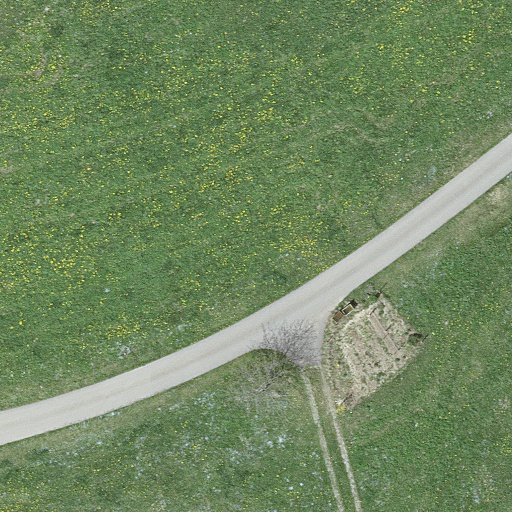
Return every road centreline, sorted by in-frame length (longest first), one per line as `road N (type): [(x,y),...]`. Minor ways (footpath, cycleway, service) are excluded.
road 1 (unclassified): [(0,426),(91,401),(298,309),(511,153)]
road 2 (track): [(298,309),(349,511)]
